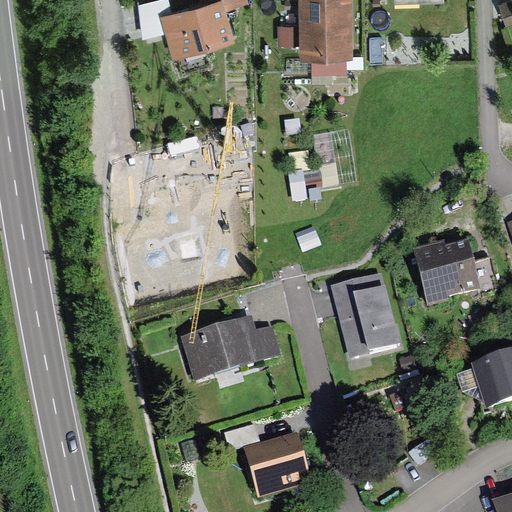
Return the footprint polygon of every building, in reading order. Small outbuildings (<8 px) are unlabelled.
[(144,41),(166,34),(161,19),(174,16),(168,0),(158,0),(139,6),(144,41)] [(174,16),(161,19),(166,34),(174,60),(235,41),(226,12),(250,5),(248,0),(196,0),(199,8),(174,16)] [(299,0),(300,27),(300,46),(300,61),(313,61),(346,61),(353,61),(352,0),(299,0)] [(511,0),(498,6),(506,27),(511,25),(511,0)] [(300,46),(300,27),(278,27),(278,45),(300,46)] [(346,61),(313,61),(312,85),(333,85),(333,76),(346,76),(346,61)] [(237,224),(235,188),(206,189),(205,183),(156,186),(157,206),(180,205),(181,226),(237,224)] [(412,248),(428,305),(449,299),(448,295),(479,286),(481,294),(499,289),(491,260),(474,264),(468,241),(446,246),(444,239),(412,248)] [(384,275),(333,288),(351,359),(402,346),(384,275)] [(193,380),(280,354),(272,325),(257,330),(252,316),(180,337),(193,380)] [(511,402),(511,362),(475,373),(487,411),(511,402)] [(258,496),(313,480),(299,432),(261,443),(256,425),(224,434),(229,451),(243,447),(258,496)] [(511,511),(511,492),(492,499),(496,511),(511,511)]
